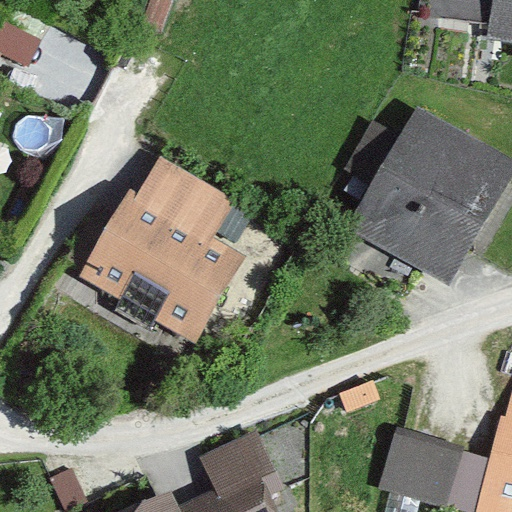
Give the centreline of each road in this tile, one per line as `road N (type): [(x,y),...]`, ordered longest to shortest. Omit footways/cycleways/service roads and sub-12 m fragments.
road 1 (residential): [(511,313),(150,446),(0,444)]
road 2 (residential): [(0,334),(139,70)]
